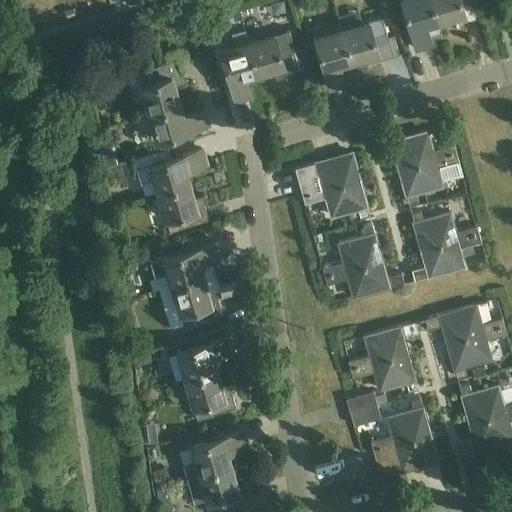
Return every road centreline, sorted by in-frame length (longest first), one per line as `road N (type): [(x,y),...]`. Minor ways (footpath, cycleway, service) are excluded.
road 1 (unclassified): [(310,511),(294,492),(256,149),(511,68)]
road 2 (unclassified): [(511,492),(384,511)]
